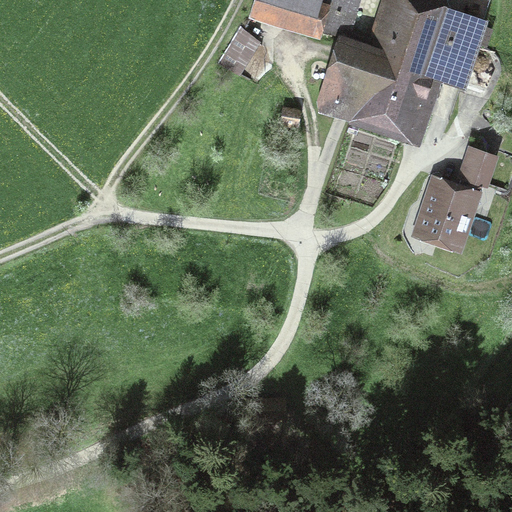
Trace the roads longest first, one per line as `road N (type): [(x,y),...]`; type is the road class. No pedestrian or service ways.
road 1 (track): [(238,0),(97,209),(302,239)]
road 2 (track): [(299,55),(315,150),(312,190)]
